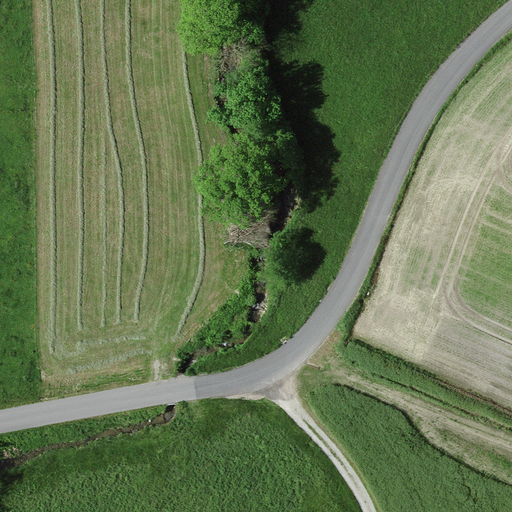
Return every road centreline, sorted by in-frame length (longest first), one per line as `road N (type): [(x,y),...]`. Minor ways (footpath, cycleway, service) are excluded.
road 1 (unclassified): [(262,380),(329,315),(374,235),(415,117),(511,1)]
road 2 (unclassified): [(0,420),(155,390),(262,380)]
road 3 (residential): [(375,511),(324,437),(262,380)]
